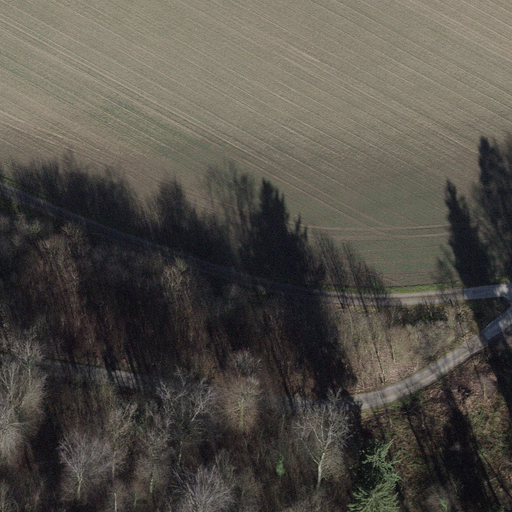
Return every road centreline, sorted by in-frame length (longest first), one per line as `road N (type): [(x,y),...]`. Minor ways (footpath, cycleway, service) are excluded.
road 1 (track): [(0,361),(333,407),(415,384),(511,316)]
road 2 (track): [(0,188),(163,254),(285,291),(382,301),(511,290)]
